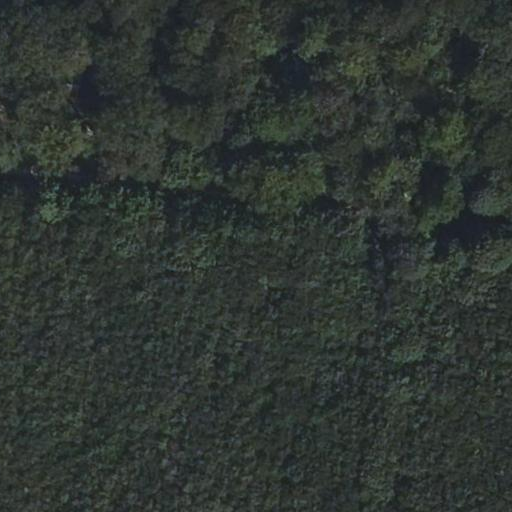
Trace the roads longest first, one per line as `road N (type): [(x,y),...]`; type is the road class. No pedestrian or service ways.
road 1 (track): [(483,0),(388,511)]
road 2 (track): [(0,164),(511,222)]
